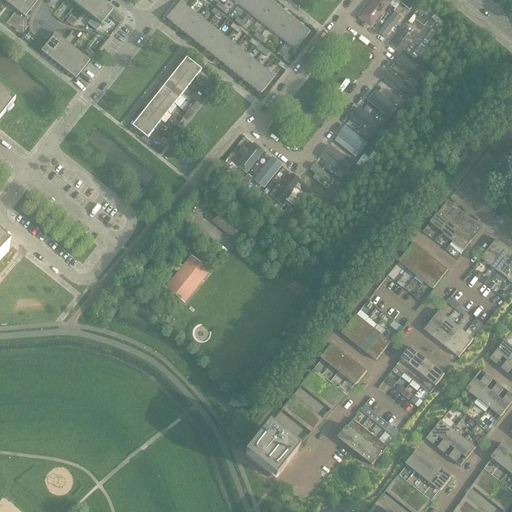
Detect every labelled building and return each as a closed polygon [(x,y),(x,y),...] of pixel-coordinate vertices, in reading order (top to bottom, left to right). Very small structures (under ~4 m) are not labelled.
[(17,11),(25,0),(11,0),(8,4),(17,11)] [(25,18),(39,0),(25,0),(17,11),(25,18)] [(84,12),(93,0),(79,0),(76,5),(84,12)] [(93,19),(104,4),(98,0),(93,0),(84,12),(93,19)] [(259,0),(243,0),(239,5),(249,13),(259,0)] [(272,3),(268,0),(259,0),(249,13),(258,21),(272,3)] [(376,0),(362,19),(372,27),(390,3),(385,0),(376,0)] [(404,0),(403,2),(402,4),(409,10),(411,9),(413,5),(406,0),(404,0)] [(166,19),(176,27),(190,10),(180,2),(166,19)] [(281,10),(272,3),(258,21),(267,28),(281,10)] [(101,26),(113,11),(104,4),(93,19),(101,26)] [(190,10),(176,27),(185,35),(199,17),(190,10)] [(291,18),(281,10),(267,28),(277,36),(291,18)] [(113,12),(110,16),(117,21),(120,17),(113,12)] [(57,18),(62,22),(66,16),(62,13),(57,18)] [(379,33),(386,38),(400,19),(394,14),(379,33)] [(428,22),(420,16),(416,21),(424,27),(428,22)] [(199,17),(185,35),(195,42),(209,24),(199,17)] [(300,25),(291,18),(277,36),(286,43),(300,25)] [(407,48),(412,41),(407,37),(416,25),(410,20),(392,43),(398,48),(402,44),(407,48)] [(209,24),(195,42),(204,50),(218,32),(209,24)] [(310,33),(300,25),(286,43),(296,51),(310,33)] [(218,32),(204,50),(213,57),(227,39),(218,32)] [(48,58),(63,40),(54,33),(39,51),(48,58)] [(227,39),(213,57),(223,65),(237,47),(227,39)] [(57,65),(72,47),(63,40),(48,58),(57,65)] [(67,72),(81,55),(72,47),(57,65),(67,72)] [(237,47),(223,65),(232,72),(246,55),(237,47)] [(426,70),(404,52),(394,64),(416,81),(426,70)] [(76,80),(90,62),(81,55),(67,72),(76,80)] [(246,55),(232,72),(242,80),(256,62),(246,55)] [(202,71),(195,65),(186,58),(179,67),(195,80),(202,71)] [(205,67),(198,61),(195,65),(202,71),(205,67)] [(256,62),(242,80),(251,87),(265,70),(256,62)] [(195,80),(179,67),(172,76),(188,88),(195,80)] [(265,70),(251,87),(261,95),(275,77),(265,70)] [(388,72),(381,81),(404,99),(411,90),(388,72)] [(423,80),(428,84),(434,76),(429,72),(423,80)] [(188,88),(172,76),(166,84),(181,96),(188,88)] [(181,96),(166,84),(159,93),(174,105),(181,96)] [(0,88),(0,119),(15,101),(0,88)] [(373,90),(367,99),(387,115),(394,106),(373,90)] [(418,96),(414,92),(407,100),(412,104),(418,96)] [(174,105),(159,93),(152,101),(168,113),(174,105)] [(168,113),(152,101),(145,110),(161,122),(168,113)] [(359,109),(349,120),(369,135),(378,124),(359,109)] [(161,122),(145,110),(139,118),(154,130),(161,122)] [(403,114),(399,110),(392,118),(397,122),(403,114)] [(154,130),(139,118),(132,127),(147,139),(154,130)] [(383,140),(389,133),(384,129),(378,137),(383,140)] [(329,146),(347,160),(353,152),(336,137),(329,146)] [(247,174),(264,153),(256,146),(238,167),(247,174)] [(347,160),(329,146),(321,155),(334,167),(330,173),(339,181),(345,173),(340,169),(347,160)] [(363,155),(368,159),(374,150),(370,146),(363,155)] [(265,188),(282,168),(274,161),(257,181),(265,188)] [(334,180),(314,164),(307,174),(327,189),(334,180)] [(353,178),(359,170),(354,166),(348,174),(353,178)] [(232,177),(240,183),(244,179),(236,172),(232,177)] [(282,205),(300,182),(294,177),(275,200),(282,205)] [(338,196),(344,188),(340,184),(333,192),(338,196)] [(254,187),(250,191),(258,198),(262,193),(254,187)] [(276,212),(280,207),(272,201),(268,206),(276,212)] [(448,201),(430,224),(442,233),(453,219),(447,215),(454,206),(448,201)] [(460,210),(453,219),(442,233),(453,242),(464,228),(459,224),(465,215),(460,210)] [(242,230),(220,212),(211,222),(234,240),(242,230)] [(471,219),(464,228),(453,242),(465,251),(476,237),(470,233),(477,224),(471,219)] [(0,261),(8,253),(0,244),(0,243),(1,243),(0,241),(0,261)] [(501,243),(497,241),(482,259),(491,266),(505,248),(500,245),(501,243)] [(418,247),(415,244),(400,262),(408,269),(422,252),(417,248),(418,247)] [(506,247),(505,248),(491,266),(499,273),(511,256),(511,254),(508,251),(509,250),(506,247)] [(423,250),(422,252),(408,269),(417,276),(431,258),(426,254),(427,253),(423,250)] [(165,288),(184,303),(209,272),(190,256),(165,288)] [(511,256),(499,273),(508,280),(511,274),(511,256)] [(431,257),(431,258),(417,276),(425,283),(439,265),(434,261),(435,260),(431,257)] [(440,264),(439,265),(425,283),(434,290),(448,272),(449,271),(440,264)] [(440,312),(426,330),(425,331),(430,336),(434,338),(435,337),(449,320),(440,312)] [(357,316),(343,333),(342,334),(351,341),(352,340),(366,323),(357,316)] [(449,320),(435,337),(440,341),(439,342),(442,345),(443,344),(457,326),(449,320)] [(366,323),(352,340),(357,344),(356,345),(360,348),(360,347),(375,329),(366,323)] [(457,326),(443,344),(448,348),(447,349),(451,352),(452,351),(466,333),(457,326)] [(375,329),(360,347),(365,351),(364,352),(368,355),(369,354),(383,336),(375,329)] [(466,333),(452,351),(456,355),(456,356),(459,359),(474,340),(466,333)] [(383,336),(369,354),(374,358),(373,359),(377,362),(392,343),(383,336)] [(511,346),(505,342),(490,360),(496,365),(503,358),(508,362),(511,356),(511,346)] [(333,345),(328,352),(323,358),(332,365),(337,359),(342,352),(333,345)] [(415,351),(411,348),(396,367),(405,374),(419,356),(414,352),(415,351)] [(342,352),(337,359),(332,365),(340,372),(345,366),(351,359),(342,352)] [(420,355),(419,356),(405,374),(413,381),(427,363),(422,359),(423,358),(420,355)] [(511,356),(508,362),(502,369),(507,374),(511,369),(511,356)] [(351,359),(345,366),(340,372),(349,379),(359,366),(351,359)] [(428,362),(427,363),(413,381),(422,387),(436,370),(431,366),(432,365),(428,362)] [(368,373),(359,366),(349,379),(358,386),(368,373)] [(436,370),(422,387),(431,395),(446,376),(440,372),(437,369),(436,370)] [(481,383),(475,379),(467,390),(479,400),(487,389),(494,381),(488,376),(481,383)] [(393,379),(389,384),(393,388),(397,383),(393,379)] [(492,392),(487,389),(479,400),(490,409),(499,398),(505,390),(499,385),(492,392)] [(401,386),(397,391),(401,394),(405,389),(401,386)] [(503,401),(499,398),(490,409),(501,418),(511,404),(511,395),(511,394),(503,401)] [(415,396),(410,402),(419,408),(423,402),(415,396)] [(354,420),(340,438),(339,439),(348,446),(349,445),(363,427),(354,420)] [(442,421),(427,440),(432,445),(440,438),(444,441),(453,430),(442,421)] [(363,427),(349,445),(353,449),(353,450),(356,453),(357,452),(371,434),(363,427)] [(271,429),(267,429),(245,456),(275,481),(285,469),(297,453),(288,443),(287,445),(277,437),(279,435),(271,429)] [(444,441),(438,449),(444,454),(451,447),(456,450),(464,439),(453,430),(444,441)] [(371,434),(357,452),(362,456),(361,457),(365,460),(366,459),(380,441),(371,434)] [(456,450),(449,458),(455,463),(462,456),(468,460),(476,449),(464,439),(456,450)] [(380,441),(366,459),(370,462),(369,464),(373,467),(388,448),(380,441)] [(503,445),(498,452),(493,458),(502,465),(506,459),(511,452),(503,445)] [(418,451),(413,458),(408,464),(417,471),(421,465),(427,458),(418,451)] [(511,452),(506,459),(502,465),(510,471),(511,469),(511,452)] [(427,458),(421,465),(417,471),(425,478),(435,465),(427,458)] [(444,472),(435,465),(425,478),(434,485),(438,479),(444,472)] [(444,472),(438,479),(434,485),(442,491),(452,479),(444,472)]
